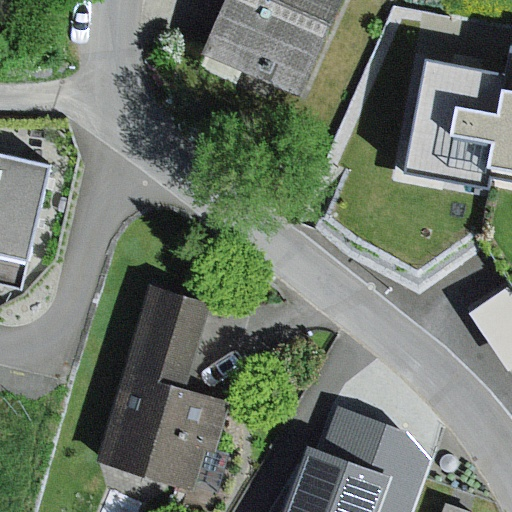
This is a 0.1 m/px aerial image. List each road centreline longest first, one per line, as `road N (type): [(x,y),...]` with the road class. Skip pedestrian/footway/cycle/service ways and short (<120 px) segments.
road 1 (residential): [(511,466),(450,389),(155,143)]
road 2 (residential): [(155,143),(103,201),(62,335),(38,349),(0,353)]
road 3 (residential): [(155,143),(115,95),(107,58),(110,0)]
